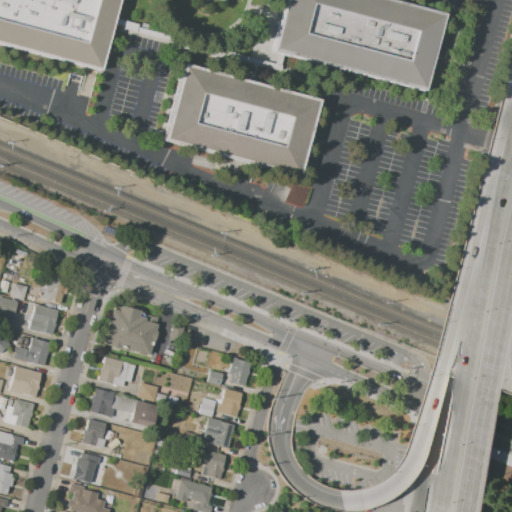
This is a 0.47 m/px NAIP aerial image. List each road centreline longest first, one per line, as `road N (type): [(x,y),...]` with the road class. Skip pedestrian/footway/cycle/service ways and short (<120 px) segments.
road 1 (primary): [(504,187),(400,474),(364,500),(340,503)]
road 2 (primary): [(504,187),(443,511)]
road 3 (secondary): [(0,223),(281,346)]
road 4 (residential): [(101,253),(34,511)]
road 5 (secondary): [(306,358),(441,418)]
road 6 (secondary): [(313,344),(179,288)]
road 7 (secondary): [(445,399),(313,344)]
road 8 (primary): [(470,511),(494,391)]
